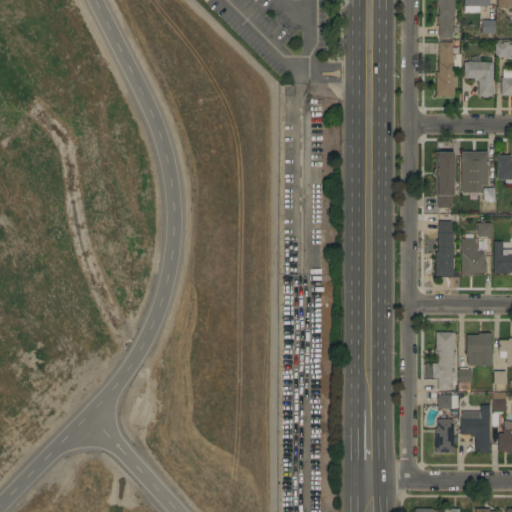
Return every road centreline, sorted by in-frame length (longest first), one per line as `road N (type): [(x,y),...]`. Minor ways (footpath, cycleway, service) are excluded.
road 1 (residential): [(408,482),(405,0)]
road 2 (secondary): [(367,410),(368,71)]
road 3 (residential): [(367,482),(511,482)]
